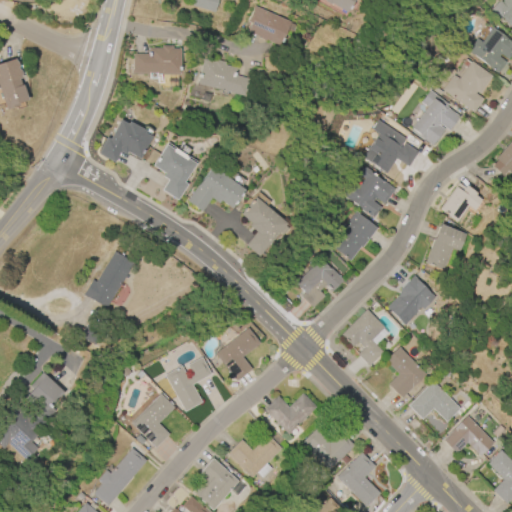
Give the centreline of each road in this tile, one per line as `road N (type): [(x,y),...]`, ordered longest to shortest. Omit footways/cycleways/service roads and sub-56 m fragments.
road 1 (residential): [(466,511),(264,302),(60,162)]
road 2 (residential): [(300,348),(405,248),(427,192),(501,134),(511,114)]
road 3 (tertiary): [(116,0),(60,162),(0,236)]
road 4 (residential): [(300,348),(135,511)]
road 5 (residential): [(111,21),(257,47)]
